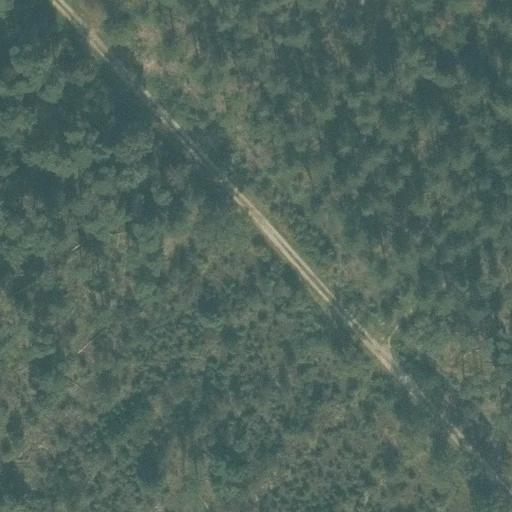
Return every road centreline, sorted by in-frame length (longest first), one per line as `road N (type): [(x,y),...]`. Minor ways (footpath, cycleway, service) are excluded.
road 1 (track): [(46,0),(367,348)]
road 2 (track): [(367,348),(511,505)]
road 3 (track): [(367,348),(511,197)]
